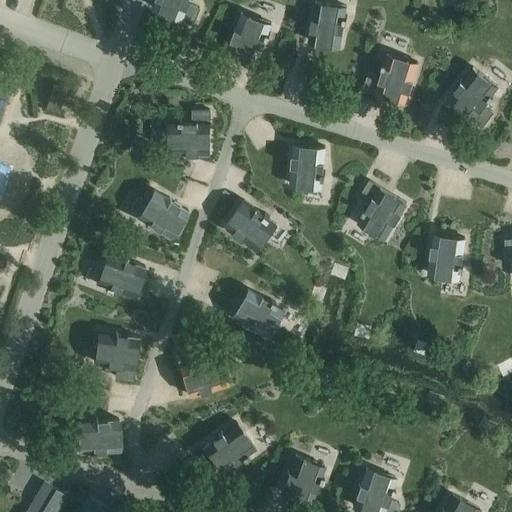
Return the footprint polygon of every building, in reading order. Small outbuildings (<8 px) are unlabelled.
[(71,0),(70,3),(103,13),(107,0),(71,0)] [(167,0),(159,23),(198,38),(209,0),(191,0),(192,1),(189,0),(167,0)] [(427,0),(423,13),(445,21),(452,0),(427,0)] [(470,23),(477,0),(461,0),(456,18),(470,23)] [(511,0),(501,0),(492,32),(507,37),(511,20),(511,0)] [(312,1),(301,29),(339,44),(350,15),(312,1)] [(239,2),(229,32),(267,45),(278,16),(239,2)] [(405,100),(417,61),(387,52),(379,79),(367,75),(363,87),(405,100)] [(497,85),(473,66),(448,98),(482,125),(490,116),(480,108),(497,85)] [(49,82),(47,94),(63,97),(65,85),(49,82)] [(198,120),(169,120),(169,152),(210,152),(210,108),(198,108),(198,120)] [(325,146),(294,143),(290,183),(321,186),(325,146)] [(331,171),(325,192),(345,197),(350,176),(331,171)] [(358,220),(385,237),(406,202),(368,179),(362,190),(373,196),(358,220)] [(172,236),(188,210),(153,188),(137,215),(172,236)] [(277,223),(244,199),(225,223),(258,248),(277,223)] [(481,223),(474,242),(492,249),(499,230),(481,223)] [(465,237),(434,232),(428,273),(459,277),(465,237)] [(270,241),(262,265),(289,275),(298,251),(270,241)] [(96,281),(134,295),(145,266),(107,252),(96,281)] [(309,282),(316,258),(305,255),(297,278),(309,282)] [(333,290),(342,291),(341,306),(358,308),(362,271),(336,267),(333,290)] [(372,322),(389,327),(403,281),(386,276),(372,322)] [(366,277),(359,297),(372,301),(379,281),(366,277)] [(413,303),(417,289),(405,286),(401,299),(413,303)] [(267,335),(283,308),(248,287),(232,314),(267,335)] [(420,318),(433,321),(439,293),(426,290),(420,318)] [(455,297),(449,314),(461,319),(467,302),(455,297)] [(467,302),(454,347),(470,352),(482,306),(467,302)] [(132,380),(138,336),(98,331),(93,361),(122,365),(120,378),(132,380)] [(219,352),(206,357),(203,347),(176,356),(189,394),(228,382),(219,352)] [(511,433),(511,359),(496,354),(471,426),(510,440),(511,433)] [(412,381),(410,391),(429,395),(431,385),(412,381)] [(120,449),(119,418),(78,420),(79,451),(120,449)] [(255,447),(237,421),(203,445),(221,470),(255,447)] [(310,502),(324,464),(295,453),(281,491),(310,502)] [(365,466),(352,504),(374,511),(396,511),(403,491),(391,487),(395,476),(365,466)] [(44,480),(24,511),(55,511),(67,493),(44,480)] [(477,511),(480,508),(452,493),(441,511),(477,511)] [(89,496),(79,511),(104,511),(108,507),(89,496)]
